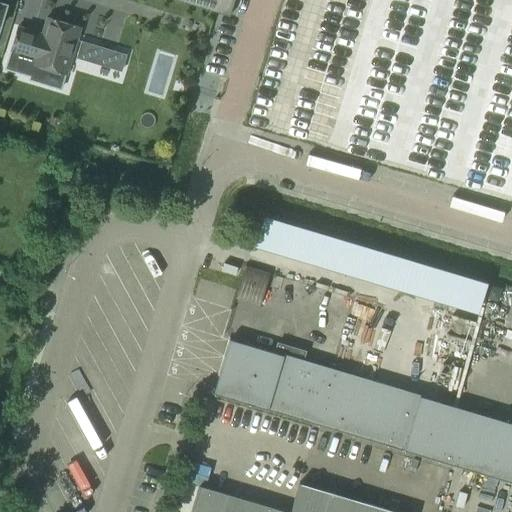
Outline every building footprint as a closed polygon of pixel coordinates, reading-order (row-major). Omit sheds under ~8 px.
[(204,0),(202,7),(216,11),(219,0),(204,0)] [(219,0),(216,11),(229,15),(233,0),(219,0)] [(65,73),(80,27),(46,17),(40,35),(34,33),(35,31),(17,26),(10,50),(33,58),(32,63),(65,73)] [(115,51),(110,68),(121,71),(126,54),(115,51)] [(268,270),(274,252),(254,246),(249,264),(268,270)] [(511,421),(300,359),(303,349),(278,342),(275,352),(227,337),(211,391),(511,480),(511,421)] [(402,511),(296,480),(287,510),(199,484),(190,511),(402,511)]
